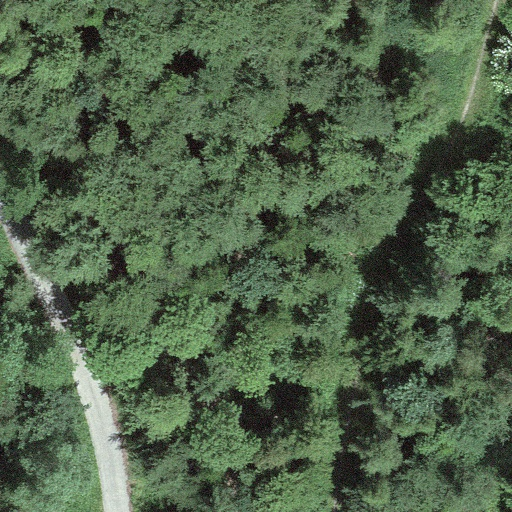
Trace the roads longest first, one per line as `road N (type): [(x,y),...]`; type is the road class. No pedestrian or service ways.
road 1 (track): [(337,511),(356,347),(474,89),(497,0)]
road 2 (track): [(0,183),(44,262),(105,411),(117,511)]
